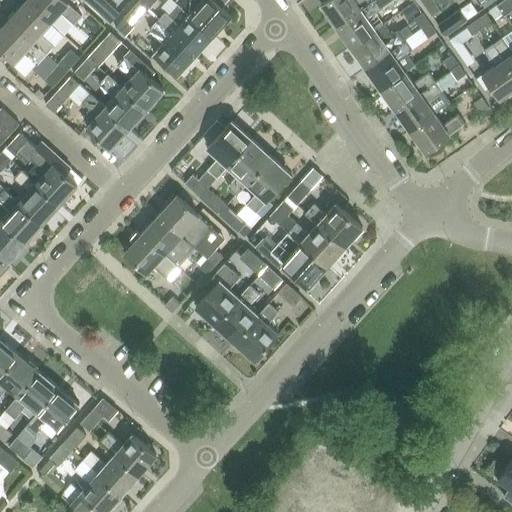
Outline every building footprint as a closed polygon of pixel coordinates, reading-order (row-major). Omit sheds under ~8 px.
[(25,0),(24,0),(7,19),(46,54),(46,53),(53,46),(39,33),(49,22),(25,0)] [(25,0),(49,22),(59,11),(73,24),(81,15),(64,0),(25,0)] [(84,0),(100,14),(108,5),(102,0),(84,0)] [(139,0),(137,2),(146,10),(155,0),(139,0)] [(179,5),(212,35),(230,16),(221,7),(213,0),(173,0),(175,1),(174,1),(179,5)] [(335,25),(371,0),(325,0),(320,4),(335,25)] [(371,0),(335,25),(350,46),(375,29),(367,18),(392,0),(371,0)] [(433,0),(425,6),(432,16),(440,10),(433,0)] [(146,10),(137,2),(124,17),(133,25),(146,10)] [(495,19),(503,14),(496,4),(488,10),(495,19)] [(166,11),(157,20),(195,55),(212,35),(179,5),(170,14),(166,11)] [(446,19),(438,25),(445,35),(465,20),(458,11),(446,19)] [(484,12),(476,18),(477,19),(483,28),(491,22),(485,13),(484,12)] [(420,28),(428,22),(422,13),(414,19),(420,28)] [(476,18),(466,26),(472,35),(483,28),(477,19),(476,18)] [(46,54),(7,19),(0,27),(0,48),(14,61),(22,52),(36,64),(32,68),(52,86),(66,72),(57,64),(57,63),(46,53),(46,54)] [(195,55),(157,20),(149,29),(164,42),(154,53),(177,74),(195,55)] [(428,22),(420,28),(426,37),(435,31),(428,22)] [(384,23),(375,29),(350,46),(365,67),(405,39),(399,30),(392,35),(384,23)] [(456,34),(447,40),(453,48),(461,42),(456,34)] [(114,45),(105,37),(92,52),(101,60),(114,45)] [(511,51),(502,37),(493,43),(511,69),(511,51)] [(412,49),(405,39),(365,67),(380,88),(404,71),(405,71),(414,64),(406,53),(412,49)] [(494,64),(482,73),(483,74),(490,85),(500,98),(511,89),(511,69),(493,43),(484,50),(494,64)] [(70,49),(57,63),(57,64),(66,72),(79,57),(70,49)] [(121,87),(145,109),(163,89),(149,76),(154,71),(132,51),(132,52),(127,57),(125,54),(117,64),(131,77),(121,87)] [(450,70),(458,65),(451,55),(444,61),(450,70)] [(96,65),(87,57),(74,71),(83,79),(96,65)] [(465,74),(458,65),(450,70),(457,80),(465,74)] [(413,83),(405,71),(404,71),(380,88),(394,109),(435,81),(428,72),(413,83)] [(145,109),(121,87),(107,74),(99,83),(113,96),(104,106),(128,128),(145,109)] [(80,84),(70,75),(44,104),(53,113),(80,84)] [(435,81),(394,109),(409,129),(433,112),(434,112),(449,101),(435,81)] [(128,128),(104,106),(89,93),(82,102),(89,108),(86,111),(93,118),(86,126),(110,148),(128,128)] [(488,107),(481,97),(473,103),(480,112),(488,107)] [(1,107),(0,108),(0,122),(11,132),(19,123),(1,107)] [(433,112),(409,129),(425,152),(465,124),(458,114),(443,125),(434,112),(433,112)] [(219,157),(198,179),(192,174),(184,183),(199,196),(207,187),(227,165),(251,138),(231,120),(207,146),(219,157)] [(0,143),(11,132),(0,122),(0,143)] [(19,132),(6,147),(15,155),(17,152),(29,163),(31,160),(45,172),(36,182),(59,204),(77,185),(76,184),(81,178),(70,168),(41,141),(35,147),(35,146),(19,132)] [(251,138),(227,165),(237,174),(226,186),(236,195),(247,183),(271,156),(251,138)] [(0,170),(11,159),(2,151),(0,153),(0,170)] [(271,156),(247,183),(257,192),(247,204),(256,212),(261,216),(273,204),(267,199),(290,174),(271,156)] [(59,204),(36,182),(21,169),(13,179),(27,192),(18,202),(42,223),(59,204)] [(310,189),(301,181),(288,196),(296,204),(310,189)] [(42,223),(18,202),(0,184),(0,202),(10,211),(0,221),(24,243),(42,223)] [(207,187),(199,196),(218,214),(227,205),(207,187)] [(176,195),(159,213),(195,246),(212,227),(176,195)] [(344,246),(317,222),(308,233),(288,215),(293,209),(283,200),(269,215),(288,232),(289,232),(327,266),(344,246)] [(317,222),(344,246),(361,227),(335,203),(325,214),(314,204),(306,212),(317,222)] [(227,205),(218,214),(238,231),(243,236),(251,227),(246,222),(237,214),(227,205)] [(159,213),(141,232),(177,265),(195,246),(159,213)] [(24,243),(0,221),(0,220),(0,255),(7,262),(24,243)] [(177,265),(141,232),(124,252),(146,272),(153,265),(170,281),(181,269),(177,265)] [(273,248),(271,251),(283,261),(309,285),(327,266),(289,232),(288,232),(279,242),(273,248)] [(277,267),(282,261),(271,251),(273,248),(263,238),(255,247),(266,257),(277,267)] [(247,247),(247,248),(239,257),(254,271),(263,262),(247,247)] [(215,250),(207,258),(214,264),(222,256),(215,250)] [(203,254),(196,261),(200,266),(202,264),(206,260),(207,258),(207,257),(203,254)] [(214,264),(207,258),(206,260),(202,264),(200,266),(199,267),(206,273),(214,264)] [(215,323),(239,297),(228,287),(239,276),(230,268),(224,263),(203,285),(209,291),(196,306),(215,323)] [(267,265),(266,266),(258,275),(274,289),(282,279),(267,265)] [(300,297),(286,284),(278,292),(293,305),(300,297)] [(249,286),(239,297),(215,323),(234,341),(258,315),(248,305),(258,294),(249,286)] [(172,312),(180,303),(172,296),(164,305),(172,312)] [(269,303),(258,315),(234,341),(254,359),(257,362),(265,353),(262,350),(278,333),(267,323),(277,311),(269,303)] [(0,337),(0,374),(18,353),(0,337)] [(18,353),(0,374),(0,394),(7,386),(17,395),(39,370),(18,353)] [(39,370),(17,395),(5,410),(14,418),(26,403),(37,412),(59,386),(39,370)] [(59,386),(37,412),(25,427),(34,434),(46,420),(57,429),(79,403),(59,386)] [(103,415),(94,407),(80,423),(89,431),(103,415)] [(0,423),(0,438),(4,442),(12,433),(0,423)] [(62,443),(71,450),(85,435),(76,426),(62,443)] [(114,453),(138,475),(156,454),(132,433),(122,444),(108,431),(100,441),(114,453)] [(16,437),(8,446),(24,459),(32,450),(16,437)] [(62,443),(49,457),(58,466),(71,450),(62,443)] [(2,449),(0,451),(0,462),(10,471),(18,462),(2,449)] [(138,475),(114,453),(105,464),(91,451),(83,460),(121,494),(138,475)] [(57,465),(49,458),(39,470),(42,473),(39,476),(58,492),(64,484),(52,474),(52,470),(57,465)] [(511,458),(498,478),(509,486),(503,495),(502,495),(511,502),(511,458)] [(105,511),(121,494),(83,460),(75,469),(89,482),(81,491),(71,483),(61,494),(81,511),(85,511),(93,503),(102,511),(105,511)] [(308,477),(289,511),(339,511),(348,497),(321,483),(308,477)]
